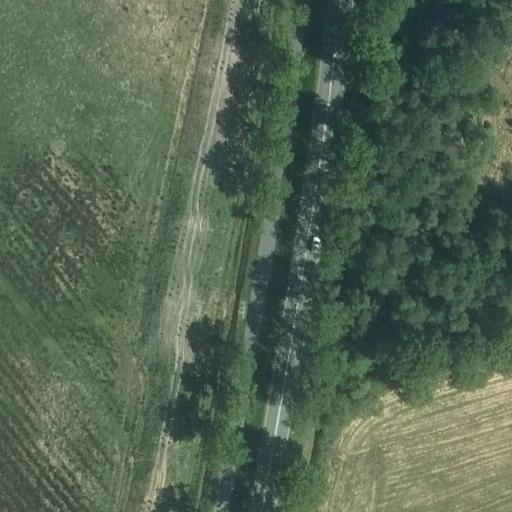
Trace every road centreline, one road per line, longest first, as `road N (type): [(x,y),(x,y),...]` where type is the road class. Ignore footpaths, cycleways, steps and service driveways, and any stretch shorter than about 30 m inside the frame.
road 1 (unclassified): [(300,0),(219,511)]
road 2 (secondary): [(340,0),(261,511)]
